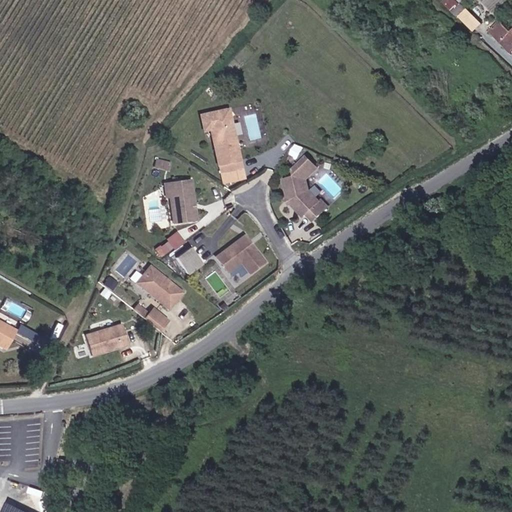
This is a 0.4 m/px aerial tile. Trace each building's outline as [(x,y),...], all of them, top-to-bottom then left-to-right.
[(461,6),(455,0),(445,0),(444,2),(459,18),(468,9),(463,4),(461,6)] [(511,31),(511,32),(501,21),(491,31),(511,53),(511,51),(511,31)] [(127,107),(123,117),(137,123),(141,113),(127,107)] [(236,144),(239,143),(234,124),(231,109),(228,110),(231,125),(236,144)] [(236,144),(231,125),(228,110),(203,116),(207,131),(214,129),(223,166),(231,164),(233,171),(245,168),(239,143),(236,144)] [(325,199),(315,189),(311,177),(315,173),(321,165),(310,155),(298,169),(300,175),(289,179),(295,201),(310,216),(325,199)] [(176,194),(172,194),(173,221),(196,221),(195,181),(176,181),(176,194)] [(317,209),(313,213),(321,219),(324,216),(317,209)] [(163,256),(185,240),(178,230),(156,247),(163,256)] [(244,240),(216,261),(227,276),(240,266),(249,278),(263,268),(244,240)] [(190,248),(176,259),(187,273),(201,263),(190,248)] [(144,280),(152,270),(150,268),(136,288),(150,299),(152,297),(144,291),(144,280)] [(152,297),(150,299),(169,313),(183,294),(152,270),(144,280),(144,291),(152,297)] [(155,311),(147,321),(162,332),(169,322),(155,311)] [(0,342),(2,343),(12,325),(0,318),(0,342)] [(87,333),(92,354),(129,345),(124,324),(87,333)] [(20,329),(12,325),(2,343),(11,348),(20,329)]
